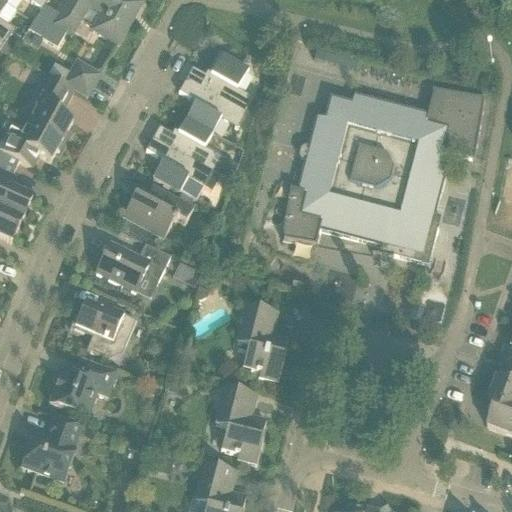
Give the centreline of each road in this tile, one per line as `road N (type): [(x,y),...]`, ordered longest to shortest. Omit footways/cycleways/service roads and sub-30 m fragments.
road 1 (residential): [(175,0),(25,305),(0,385)]
road 2 (residential): [(402,480),(440,379),(345,353),(329,355),(320,368),(299,455)]
